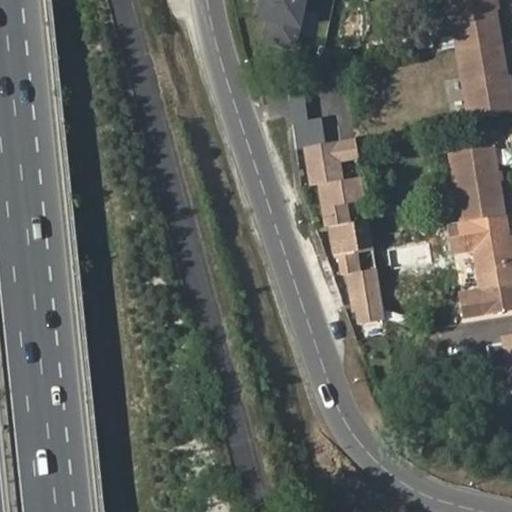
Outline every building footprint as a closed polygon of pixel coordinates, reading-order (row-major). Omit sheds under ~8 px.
[(304,0),(263,0),(259,22),(269,24),(265,45),(294,51),(304,0)] [(447,0),(456,50),(499,43),(493,10),(491,0),(447,0)] [(491,0),(493,10),(499,8),(497,0),(491,0)] [(448,32),(422,35),(425,55),(450,51),(448,32)] [(499,43),(456,50),(467,119),(510,111),(505,78),(499,43)] [(334,122),(325,123),(326,132),(351,129),(344,70),(313,73),(318,113),(333,111),(334,122)] [(292,119),(305,120),(307,99),(293,98),(292,119)] [(354,138),(305,146),(312,183),(342,178),(338,158),(357,155),(354,138)] [(449,153),(461,223),(469,221),(505,216),(499,180),(498,172),(493,145),(449,153)] [(361,174),(320,182),(328,224),(348,221),(344,200),(365,196),(361,174)] [(511,257),(509,239),(505,216),(469,221),(480,290),(460,294),(464,317),(511,308),(511,257)] [(348,221),(330,224),(333,246),(339,246),(343,272),(347,271),(359,269),(356,250),(372,247),(367,218),(348,221)] [(377,266),(347,271),(352,299),(355,299),(359,319),(385,315),(377,266)] [(511,347),(505,348),(505,353),(489,356),(493,385),(509,383),(511,394),(511,347)]
